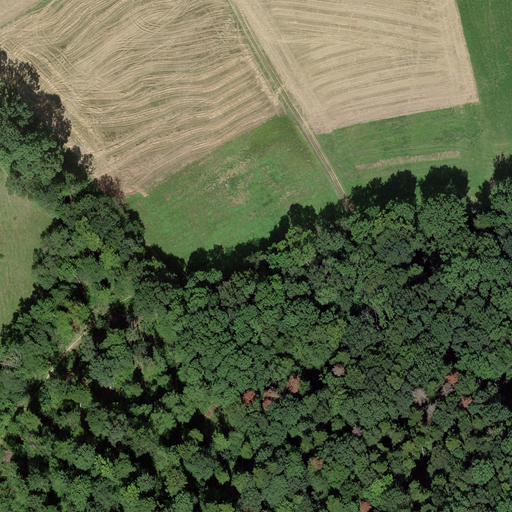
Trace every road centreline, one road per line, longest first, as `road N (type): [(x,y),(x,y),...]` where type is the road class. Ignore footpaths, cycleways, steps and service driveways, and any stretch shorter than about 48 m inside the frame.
road 1 (track): [(367,233),(225,0)]
road 2 (track): [(34,406),(71,331),(127,264)]
